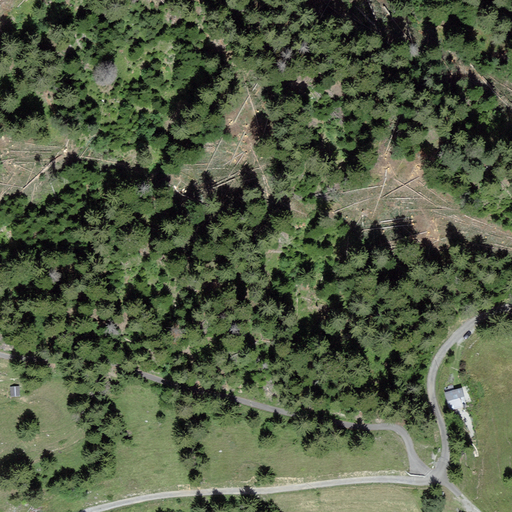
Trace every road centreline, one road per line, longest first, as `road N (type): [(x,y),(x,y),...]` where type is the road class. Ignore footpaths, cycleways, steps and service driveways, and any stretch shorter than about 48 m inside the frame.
road 1 (track): [(0,355),(117,368),(316,419),(395,426),(423,481)]
road 2 (track): [(96,511),(174,497),(440,476)]
road 3 (track): [(440,476),(446,444),(429,388),(436,364),(475,320),(511,306)]
